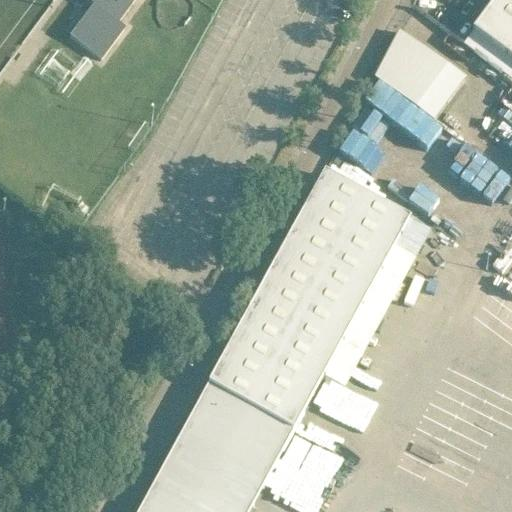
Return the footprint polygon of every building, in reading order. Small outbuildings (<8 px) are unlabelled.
[(98,0),(93,8),(69,41),(100,64),(124,31),(117,26),(136,0),(98,0)] [(511,0),(497,0),(472,34),(463,47),(511,82),(511,0)] [(464,81),(415,46),(399,35),(374,81),(433,125),(464,81)] [(385,155),(369,145),(380,126),(366,118),(343,156),(374,174),(385,155)] [(326,173),(401,213),(409,199),(334,159),(326,173)] [(208,388),(140,511),(252,511),(411,224),(324,177),(208,388)] [(511,305),(501,327),(511,332),(511,305)]
